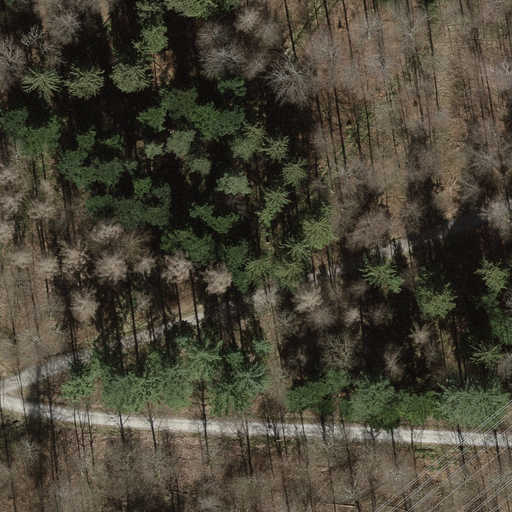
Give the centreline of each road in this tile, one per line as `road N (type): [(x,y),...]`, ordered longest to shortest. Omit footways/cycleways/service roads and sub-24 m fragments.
road 1 (track): [(0,385),(511,196)]
road 2 (track): [(511,436),(84,418),(0,401)]
